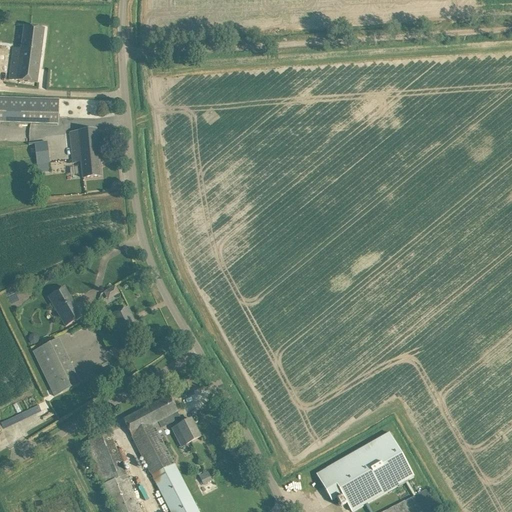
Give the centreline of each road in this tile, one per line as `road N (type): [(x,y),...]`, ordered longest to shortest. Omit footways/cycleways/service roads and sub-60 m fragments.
road 1 (track): [(511,30),(120,55)]
road 2 (unclassified): [(201,350),(143,237),(120,55)]
road 3 (unclassified): [(0,470),(201,350)]
road 4 (unclassified): [(289,511),(201,350)]
